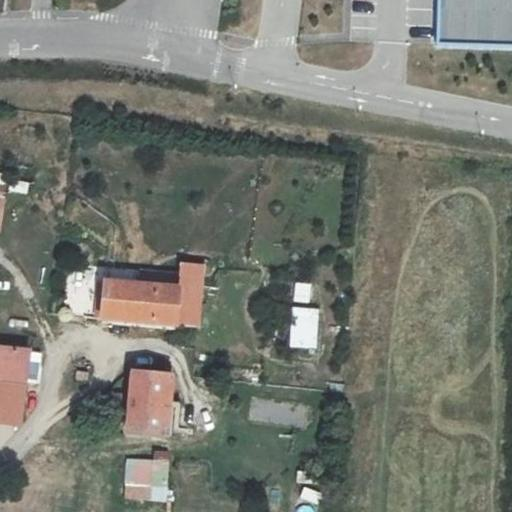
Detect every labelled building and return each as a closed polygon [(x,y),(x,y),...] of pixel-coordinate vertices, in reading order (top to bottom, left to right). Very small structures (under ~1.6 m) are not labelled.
[(511,51),(511,0),(440,0),(439,49),(472,50),(511,51)] [(178,263),(176,280),(172,326),(198,328),(203,265),(178,263)] [(172,326),(176,280),(106,274),(102,320),(172,326)] [(313,289),(293,288),(289,343),(311,345),(313,289)] [(19,424),(25,353),(0,350),(0,422),(19,424)] [(167,439),(172,373),(132,370),(127,436),(167,439)] [(166,461),(127,460),(127,500),(165,501),(166,461)]
